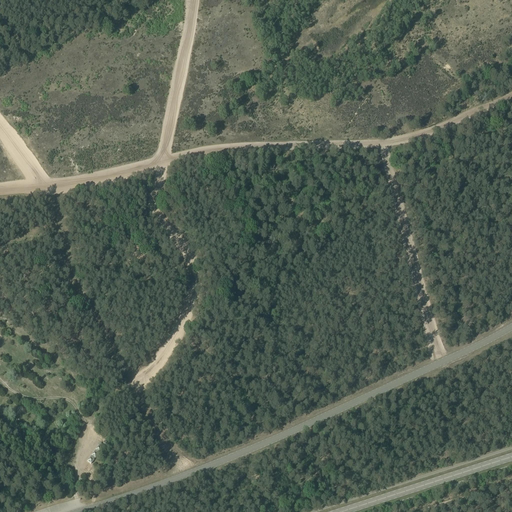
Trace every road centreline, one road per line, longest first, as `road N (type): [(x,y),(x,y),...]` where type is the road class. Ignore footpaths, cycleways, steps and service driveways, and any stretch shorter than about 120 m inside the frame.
road 1 (track): [(0,190),(84,183),(219,149),(381,144),(511,96)]
road 2 (track): [(133,388),(170,345),(191,295),(183,250),(154,201),(191,0)]
road 3 (track): [(185,474),(71,279),(37,187)]
road 4 (track): [(381,144),(443,361)]
road 5 (primary): [(340,511),(511,456)]
